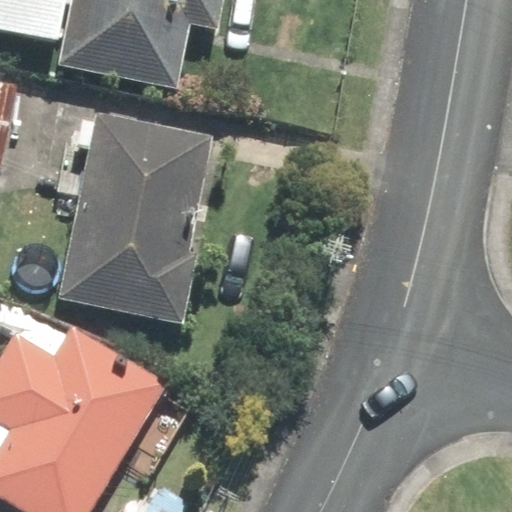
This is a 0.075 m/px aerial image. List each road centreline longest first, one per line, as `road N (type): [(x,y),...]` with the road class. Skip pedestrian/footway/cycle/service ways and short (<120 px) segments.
road 1 (residential): [(398,345),(467,0)]
road 2 (residential): [(321,511),(398,345)]
